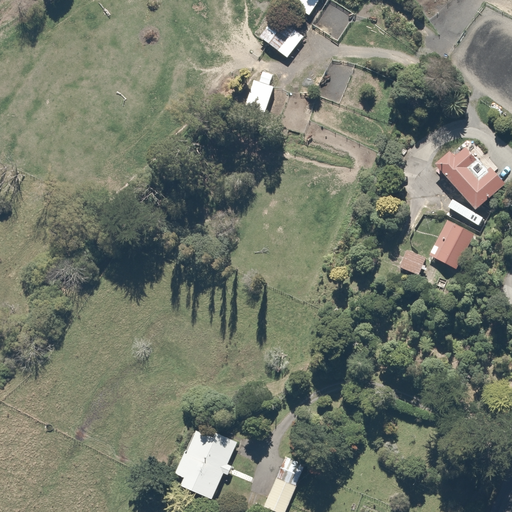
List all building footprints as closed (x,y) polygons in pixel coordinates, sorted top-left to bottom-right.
[(312,20),(326,0),(301,0),(295,8),(312,20)] [(272,23),(261,38),(284,55),(295,41),(272,23)] [(271,114),(279,87),(255,79),(247,107),(271,114)] [(468,139),(441,165),(482,209),(509,183),(468,139)] [(479,233),(448,220),(433,255),(463,268),(479,233)] [(439,264),(406,252),(400,268),(433,281),(439,264)] [(222,431),(219,438),(202,431),(194,451),(191,449),(180,475),(191,480),(187,488),(196,492),(216,501),(228,472),(234,474),(237,466),(232,463),(242,440),(222,431)] [(264,504),(266,505),(265,507),(276,511),(287,511),(309,465),(288,456),(270,496),(268,495),(264,504)]
